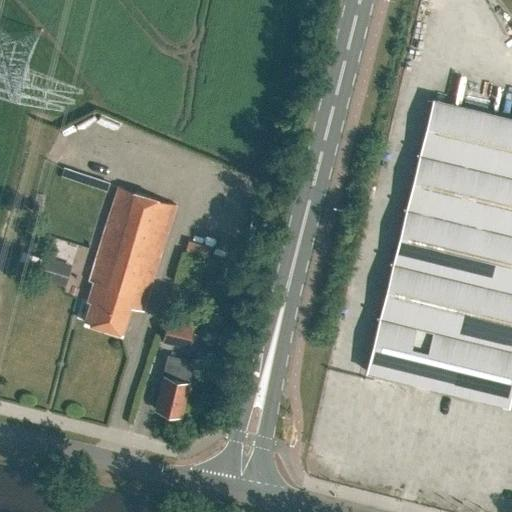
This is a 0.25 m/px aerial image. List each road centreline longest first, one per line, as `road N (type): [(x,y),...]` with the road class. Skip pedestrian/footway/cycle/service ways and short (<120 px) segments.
road 1 (tertiary): [(233,491),(357,0)]
road 2 (unclassified): [(233,491),(0,433)]
